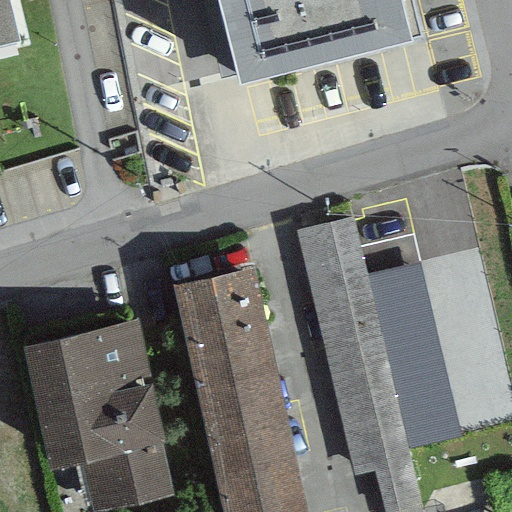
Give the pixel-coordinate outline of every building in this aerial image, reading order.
[(0,0),(0,18),(25,13),(21,0),(0,0)] [(410,0),(224,0),(240,62),(415,18),(410,0)] [(296,231),(358,479),(383,473),(392,511),(432,511),(358,215),(296,231)] [(173,276),(226,511),(309,511),(251,258),(173,276)] [(138,310),(25,335),(51,454),(80,448),(92,502),(169,485),(158,433),(164,431),(138,310)]
